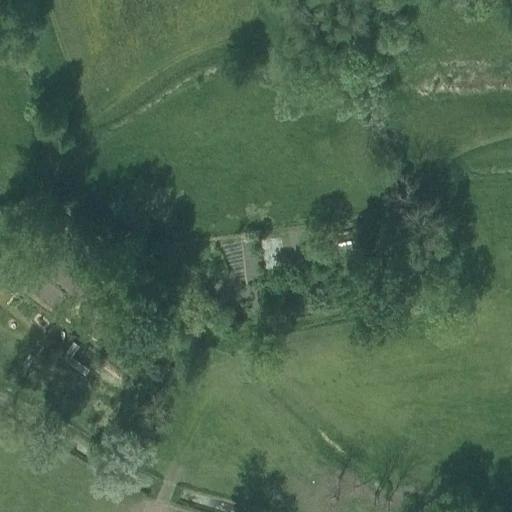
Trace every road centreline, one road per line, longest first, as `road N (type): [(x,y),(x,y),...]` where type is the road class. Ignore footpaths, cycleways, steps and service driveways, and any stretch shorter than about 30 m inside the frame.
road 1 (track): [(44,197),(77,215),(207,336),(440,295)]
road 2 (track): [(44,197),(74,127),(40,0)]
